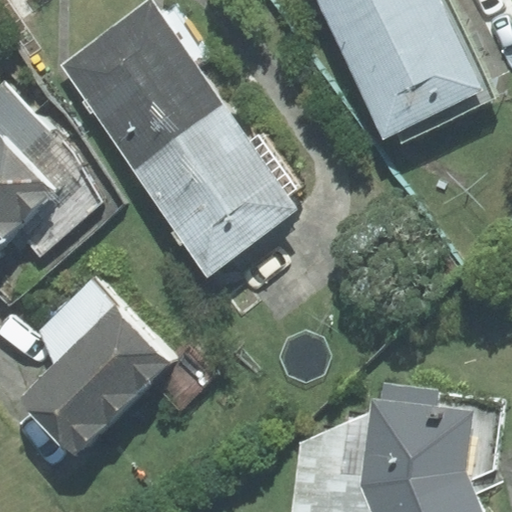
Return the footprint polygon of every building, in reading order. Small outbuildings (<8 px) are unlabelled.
[(149,0),(60,64),(134,167),(223,103),(192,59),(205,50),(173,6),(160,15),(149,0)] [(316,0),(384,137),(397,131),(403,143),(495,98),(446,0),(316,0)] [(5,82),(0,87),(0,251),(20,232),(42,254),(100,202),(74,154),(5,82)] [(250,140),(223,103),(134,167),(207,270),(296,207),(287,195),(297,188),(259,134),(250,140)] [(57,365),(21,400),(77,458),(176,361),(95,278),(42,329),(57,365)] [(501,483),(496,470),(504,400),(385,386),(383,401),(373,400),(371,416),(302,445),(295,511),(481,511),(474,494),(501,483)]
